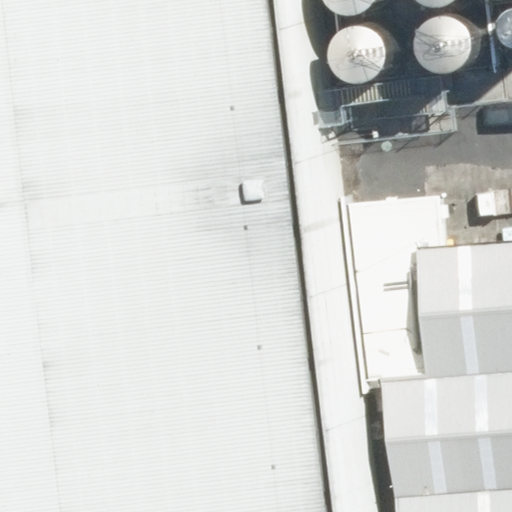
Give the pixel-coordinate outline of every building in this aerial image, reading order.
[(0,0),(0,511),(373,511),(313,0),(0,0)] [(472,0),(320,0),(322,11),(472,0)] [(511,237),(421,244),(431,374),(511,368),(511,237)] [(511,368),(431,374),(384,377),(400,491),(511,482),(511,368)] [(511,511),(511,482),(400,491),(402,511),(511,511)]
